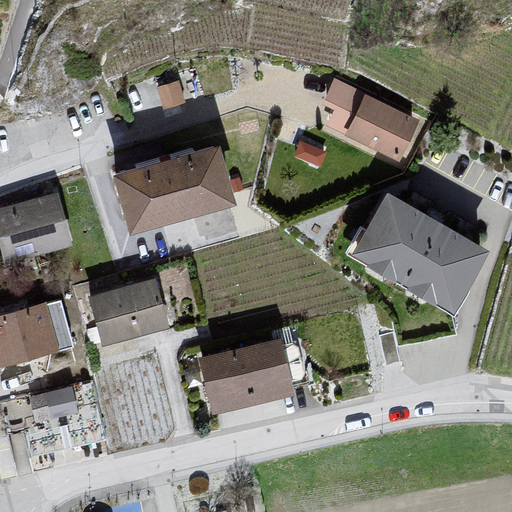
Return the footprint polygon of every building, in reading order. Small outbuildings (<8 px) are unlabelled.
[(155,81),(162,103),(185,95),(179,74),(155,81)] [(331,80),(320,105),(328,110),(319,127),(394,162),(415,120),(331,80)] [(294,152),(322,159),(326,144),(298,137),(294,152)] [(212,144),(104,173),(121,231),(228,202),(212,144)] [(380,192),(346,251),(444,314),(475,246),(380,192)] [(50,194),(0,207),(0,262),(66,246),(50,194)] [(148,280),(81,297),(97,346),(164,329),(148,280)] [(39,303),(0,314),(0,363),(51,350),(39,303)] [(271,339),(192,357),(207,412),(286,394),(271,339)] [(33,416),(77,409),(73,381),(28,388),(33,416)] [(103,437),(100,413),(25,422),(28,446),(103,437)]
